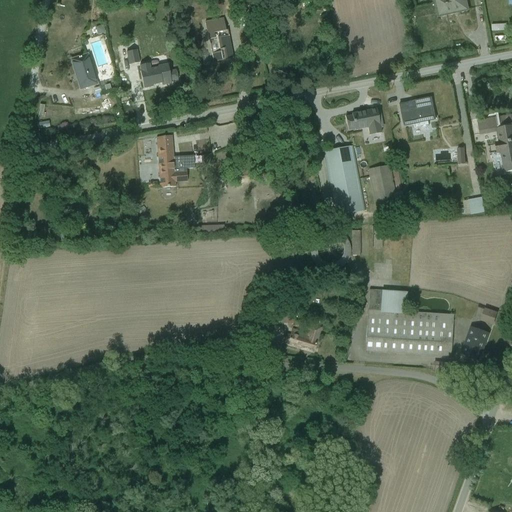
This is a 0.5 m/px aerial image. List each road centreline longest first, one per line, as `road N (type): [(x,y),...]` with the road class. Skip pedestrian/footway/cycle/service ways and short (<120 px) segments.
road 1 (unclassified): [(511,57),(0,154)]
road 2 (unclassified): [(0,394),(143,359),(506,377)]
road 3 (track): [(18,152),(44,0)]
road 4 (unclassified): [(459,511),(506,377)]
road 5 (track): [(18,152),(0,288)]
